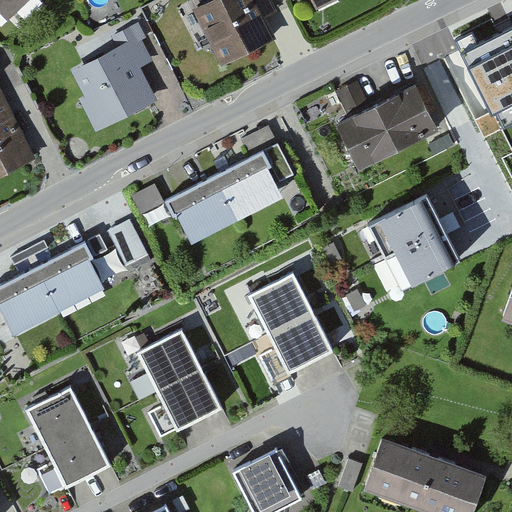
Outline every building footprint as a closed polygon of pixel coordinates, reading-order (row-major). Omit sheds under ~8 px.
[(0,0),(0,29),(6,35),(41,0),(0,0)] [(230,76),(282,49),(272,29),(283,23),(270,0),(241,0),(201,21),(230,76)] [(369,0),(306,0),(318,24),(369,0)] [(480,101),(489,119),(511,107),(511,20),(453,51),(459,63),(449,68),(469,107),(480,101)] [(77,109),(94,142),(158,107),(140,74),(151,67),(141,48),(148,45),(138,27),(108,43),(114,54),(72,77),(87,104),(77,109)] [(328,137),(350,182),(430,142),(408,98),(328,137)] [(0,185),(28,172),(0,115),(0,185)] [(237,153),(243,165),(272,152),(265,139),(237,153)] [(261,162),(276,192),(289,187),(274,156),(261,162)] [(267,179),(258,163),(161,212),(169,228),(175,225),(190,253),(278,208),(264,180),(267,179)] [(407,282),(458,254),(424,191),(373,219),(407,282)] [(104,244),(122,278),(144,267),(125,232),(104,244)] [(84,254),(91,268),(103,262),(95,248),(84,254)] [(0,326),(10,344),(99,298),(85,271),(88,269),(80,253),(0,295),(0,326)] [(5,271),(9,279),(44,261),(40,253),(5,271)] [(274,380),(335,348),(294,271),(249,294),(277,348),(262,357),(274,380)] [(511,288),(502,316),(511,319),(511,288)] [(161,436),(222,406),(183,329),(138,352),(165,406),(150,414),(161,436)] [(50,492),(109,462),(70,387),(27,409),(54,461),(38,469),(50,492)] [(234,468),(255,511),(268,511),(301,496),(277,447),(234,468)] [(474,511),(484,486),(480,484),(482,479),(436,462),(433,468),(377,448),(360,500),(377,507),(375,510),(380,511),(474,511)]
